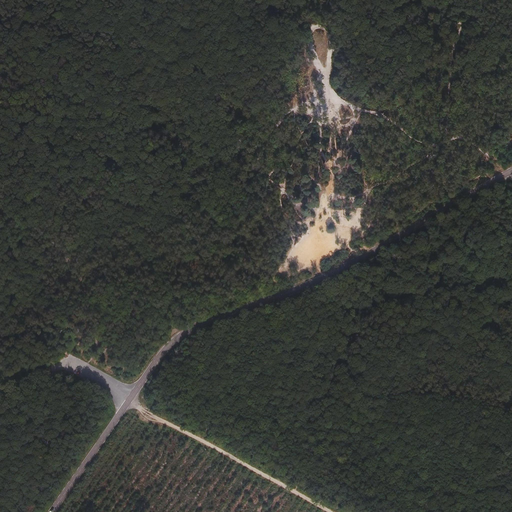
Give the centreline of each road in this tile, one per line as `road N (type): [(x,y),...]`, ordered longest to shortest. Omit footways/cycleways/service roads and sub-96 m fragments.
road 1 (tertiary): [(511,169),(321,277),(177,337),(50,511)]
road 2 (track): [(296,492),(129,398)]
